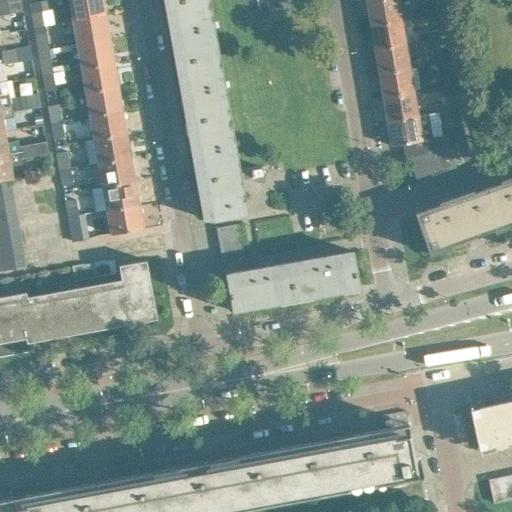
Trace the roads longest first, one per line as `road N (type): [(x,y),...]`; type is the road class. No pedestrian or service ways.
road 1 (residential): [(0,463),(427,379)]
road 2 (secondary): [(0,422),(389,352)]
road 3 (residential): [(206,347),(143,0)]
road 4 (residential): [(379,214),(341,0)]
road 5 (residential): [(206,347),(0,385)]
road 6 (residential): [(399,308),(206,347)]
road 7 (residential): [(379,214),(511,169)]
road 8 (secondary): [(511,317),(389,352)]
road 9 (secondary): [(389,352),(511,335)]
